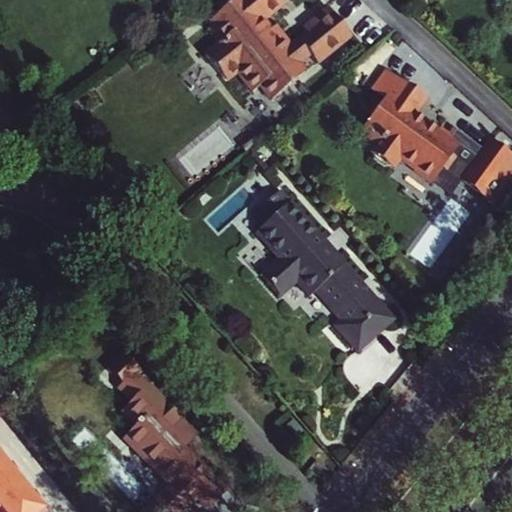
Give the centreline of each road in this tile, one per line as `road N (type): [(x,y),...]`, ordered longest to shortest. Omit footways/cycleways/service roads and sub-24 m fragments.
road 1 (residential): [(55,215),(316,511)]
road 2 (tertiary): [(511,311),(347,511)]
